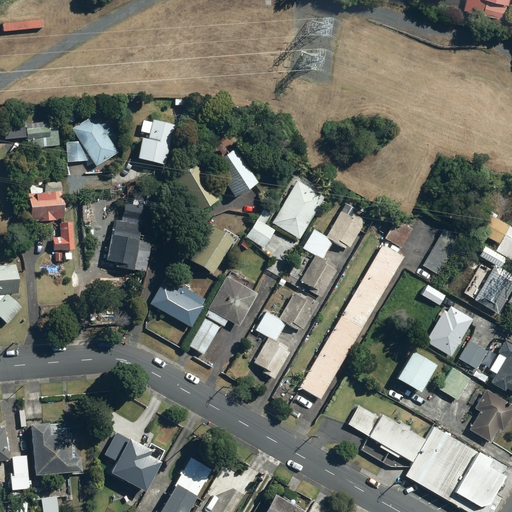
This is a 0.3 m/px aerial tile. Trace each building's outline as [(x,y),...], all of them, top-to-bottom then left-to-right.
[(509,6),(510,0),(466,0),(463,11),(503,21),(507,5),(509,6)] [(93,115),(70,129),(92,166),(115,153),(93,115)] [(172,125),(151,120),(146,138),(140,137),(135,159),(163,165),(172,125)] [(54,121),(23,123),(24,147),(55,145),(54,121)] [(75,142),(63,142),(64,162),(85,160),(75,142)] [(255,181),(234,147),(210,161),(231,195),(255,181)] [(216,198),(196,164),(170,179),(191,213),(216,198)] [(321,195),(294,180),(269,223),(296,238),(321,195)] [(60,190),(25,192),(26,207),(61,205),(60,190)] [(457,223),(494,245),(490,252),(509,263),(511,257),(511,230),(468,205),(457,223)] [(272,231),(261,225),(268,214),(260,209),(242,237),(250,242),(260,249),(272,231)] [(337,211),(323,237),(347,250),(361,224),(337,211)] [(399,250),(413,223),(396,214),(381,241),(399,250)] [(64,235),(50,236),(51,251),(72,250),(70,221),(63,221),(64,235)] [(130,226),(116,223),(109,252),(123,256),(130,226)] [(208,226),(188,261),(212,274),(232,239),(208,226)] [(459,237),(443,227),(420,267),(436,276),(459,237)] [(318,401),(400,256),(379,244),(297,389),(318,401)] [(502,260),(480,247),(475,256),(497,269),(502,260)] [(311,255),(299,276),(324,289),(336,269),(311,255)] [(14,263),(0,264),(0,289),(15,289),(14,263)] [(511,283),(511,280),(490,267),(470,301),(494,315),(511,283)] [(223,275),(206,307),(237,324),(255,292),(223,275)] [(162,277),(148,303),(189,325),(203,299),(162,277)] [(444,291),(424,281),(416,296),(436,306),(444,291)] [(314,304),(292,291),(276,319),(298,332),(314,304)] [(0,296),(0,318),(6,323),(21,305),(4,292),(0,296)] [(424,340),(427,342),(425,345),(448,358),(469,321),(446,308),(442,314),(439,312),(424,340)] [(203,317),(187,345),(202,353),(217,325),(203,317)] [(287,349),(266,336),(249,362),(270,375),(287,349)] [(485,352),(462,339),(453,357),(475,369),(485,352)] [(492,352),(496,354),(486,372),(491,375),(486,384),(501,392),(503,388),(511,393),(511,348),(499,341),(492,352)] [(430,369),(422,364),(425,360),(409,350),(405,357),(390,382),(414,396),(430,369)] [(455,401),(457,397),(465,402),(474,386),(466,381),(467,379),(447,368),(434,390),(455,401)] [(499,433),(504,425),(511,410),(511,409),(480,391),(471,407),(476,410),(465,429),(487,441),(493,429),(499,433)] [(422,440),(356,404),(344,425),(411,461),(403,476),(445,499),(450,489),(477,504),(482,507),(500,474),(484,465),(487,458),(429,426),(422,440)] [(54,432),(53,421),(34,422),(37,473),(71,472),(69,431),(54,432)] [(0,459),(12,458),(7,424),(0,425),(0,459)] [(159,463),(146,456),(149,450),(128,439),(111,472),(128,480),(146,489),(159,463)] [(16,455),(17,472),(11,472),(12,487),(23,486),(33,486),(32,455),(16,455)] [(186,511),(211,470),(189,458),(158,511),(186,511)] [(315,511),(277,489),(263,511),(315,511)] [(59,511),(59,494),(43,494),(43,511),(59,511)]
